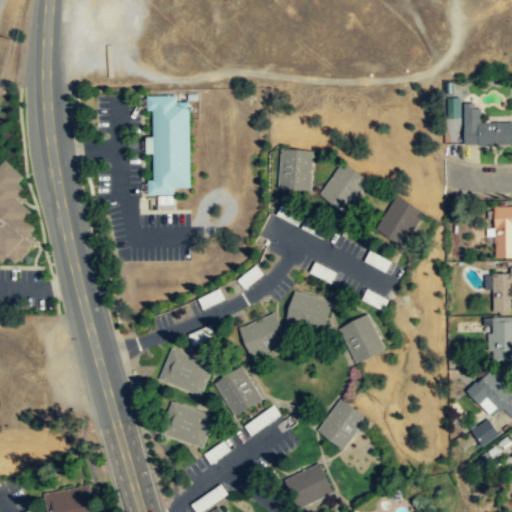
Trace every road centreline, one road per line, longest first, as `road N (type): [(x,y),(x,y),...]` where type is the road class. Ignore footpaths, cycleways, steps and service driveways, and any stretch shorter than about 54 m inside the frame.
road 1 (secondary): [(96,353),(47,128),(49,0)]
road 2 (secondary): [(140,511),(96,353)]
